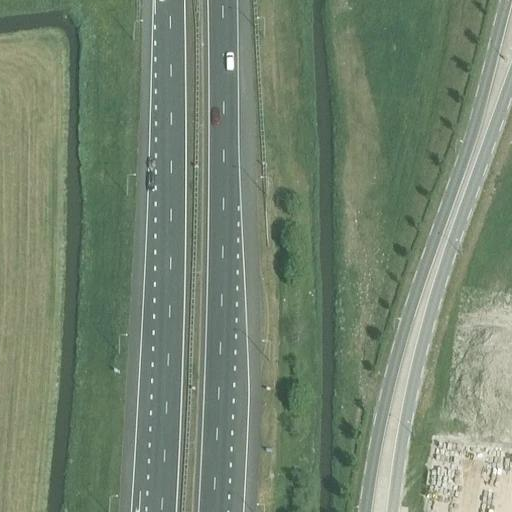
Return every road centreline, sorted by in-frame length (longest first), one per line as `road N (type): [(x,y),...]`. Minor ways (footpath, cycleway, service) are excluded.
road 1 (tertiary): [(507,0),(389,387),(365,511)]
road 2 (motorway): [(170,0),(153,511)]
road 3 (motorway): [(217,511),(223,0)]
road 4 (tertiary): [(393,511),(429,311),(511,83)]
